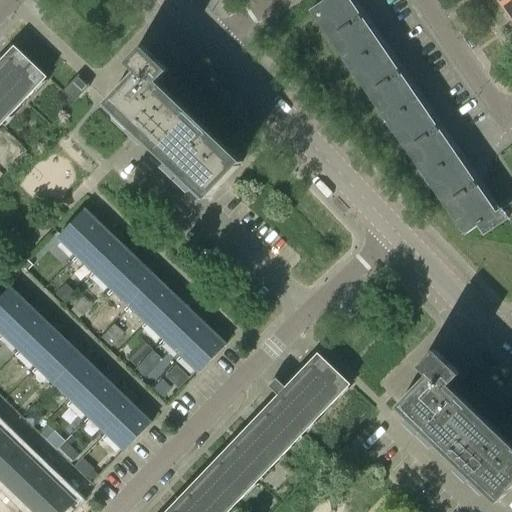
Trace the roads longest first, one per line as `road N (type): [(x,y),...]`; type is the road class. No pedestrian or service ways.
road 1 (residential): [(116,511),(395,232)]
road 2 (tertiary): [(395,232),(207,37)]
road 3 (tertiary): [(511,353),(395,232)]
road 4 (residential): [(414,0),(505,128),(511,123)]
